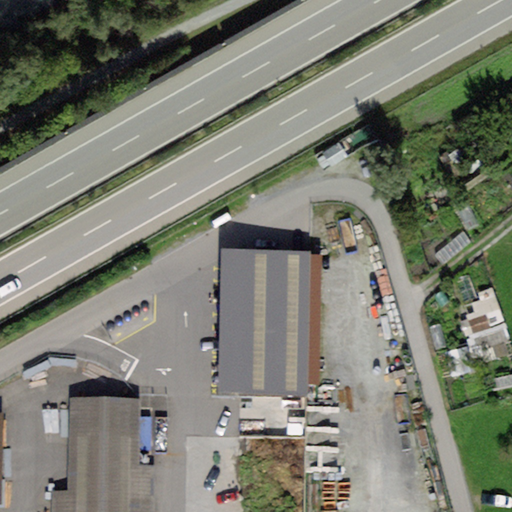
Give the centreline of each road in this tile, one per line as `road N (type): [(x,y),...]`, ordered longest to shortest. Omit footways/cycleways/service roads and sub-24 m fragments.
road 1 (motorway): [(0,284),(503,0)]
road 2 (motorway): [(379,0),(0,214)]
road 3 (unclassified): [(294,201),(0,366)]
road 4 (track): [(511,219),(407,304),(376,209),(363,197),(319,190),(294,201)]
road 5 (track): [(407,304),(461,511)]
